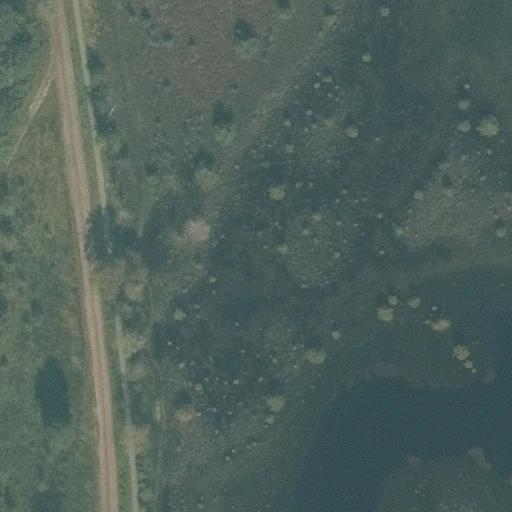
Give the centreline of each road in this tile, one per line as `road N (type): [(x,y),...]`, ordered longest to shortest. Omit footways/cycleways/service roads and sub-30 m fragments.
road 1 (track): [(59,18),(114,511)]
road 2 (track): [(59,18),(0,138)]
